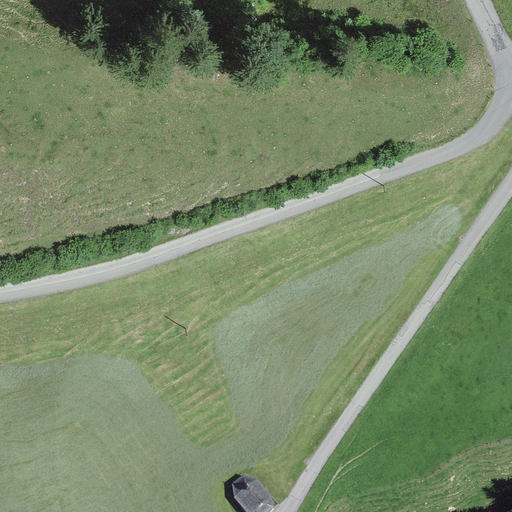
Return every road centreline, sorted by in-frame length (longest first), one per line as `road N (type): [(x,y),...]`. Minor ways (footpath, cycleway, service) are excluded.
road 1 (residential): [(481,0),(505,52),(511,108),(485,141),(169,257),(0,299)]
road 2 (track): [(511,189),(286,511)]
